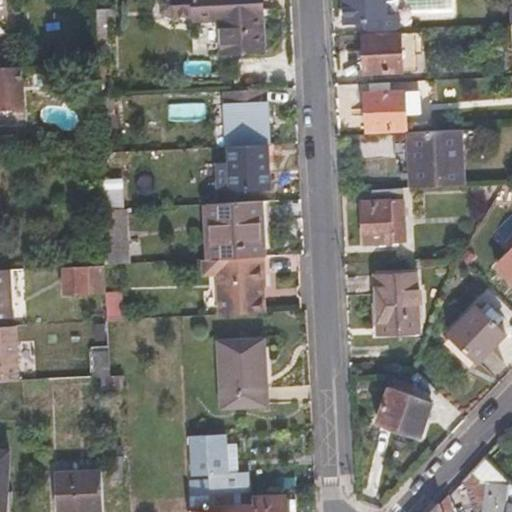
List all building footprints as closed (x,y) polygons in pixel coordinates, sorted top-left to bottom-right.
[(199,0),(200,21),(227,21),(228,54),(269,53),(265,0),(199,0)] [(346,0),(347,20),(367,20),(367,31),(400,30),(400,16),(387,16),(386,0),(346,0)] [(101,14),(103,44),(116,44),(115,28),(118,28),(117,13),(101,14)] [(367,34),(369,70),(406,69),(404,33),(367,34)] [(0,111),(24,110),(23,68),(0,69),(0,111)] [(369,92),(371,130),(408,128),(407,91),(369,92)] [(230,94),(231,149),(234,149),(272,147),(270,92),(230,94)] [(102,100),(103,112),(118,111),(117,100),(102,100)] [(106,124),(106,137),(122,136),(122,124),(106,124)] [(411,131),(413,163),(416,163),(416,189),(465,187),(464,128),(411,131)] [(223,164),(225,192),(275,190),(272,147),(234,149),(234,163),(223,164)] [(482,186),(482,196),(500,197),(506,185),(482,186)] [(365,203),(366,240),(406,239),(405,190),(374,191),(374,202),(365,203)] [(93,195),(92,212),(105,211),(106,211),(105,194),(93,195)] [(210,206),(213,261),(269,259),(270,259),(267,203),(210,206)] [(107,205),(108,262),(131,261),(130,205),(107,205)] [(511,250),(496,268),(511,283),(511,250)] [(223,279),(223,317),(253,315),(270,314),(269,259),(213,261),(207,262),(206,279),(223,279)] [(65,267),(66,296),(111,294),(108,266),(65,267)] [(0,270),(0,326),(15,326),(11,270),(0,270)] [(379,279),(381,338),(421,336),(421,308),(425,308),(424,294),(420,294),(420,278),(379,279)] [(478,310),(450,338),(479,366),(508,337),(478,310)] [(102,326),(105,369),(115,368),(113,325),(102,326)] [(0,381),(20,381),(19,326),(15,326),(0,326),(0,381)] [(225,344),(228,410),(273,408),(268,341),(225,344)] [(104,377),(105,394),(126,393),(124,377),(104,377)] [(393,387),(381,421),(418,434),(429,400),(413,394),(415,386),(401,381),(399,389),(393,387)] [(190,436),(193,473),(232,471),(230,443),(229,433),(190,436)] [(230,443),(232,471),(241,470),(239,442),(230,443)] [(0,511),(11,511),(15,451),(0,450),(0,511)] [(475,511),(511,511),(511,477),(490,456),(465,481),(475,511)] [(193,473),(194,504),(237,503),(237,492),(252,491),(251,469),(241,470),(232,471),(193,473)] [(55,475),(57,511),(103,511),(102,473),(55,475)] [(435,511),(457,511),(452,494),(435,511)] [(241,503),(241,511),(256,511),(255,502),(241,503)] [(194,504),(193,511),(241,511),(241,503),(237,503),(194,504)]
